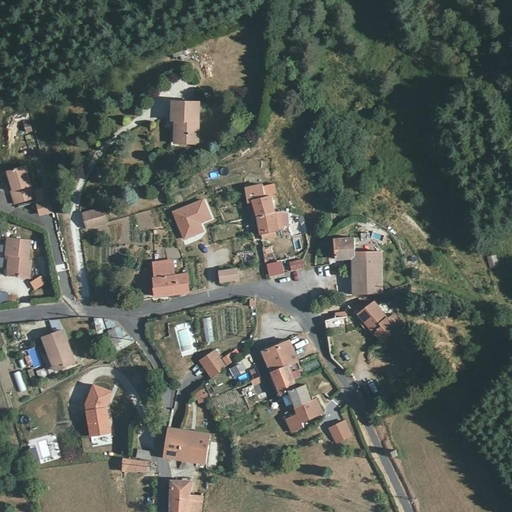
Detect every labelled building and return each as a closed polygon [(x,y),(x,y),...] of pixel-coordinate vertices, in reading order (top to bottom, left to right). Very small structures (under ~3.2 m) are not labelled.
[(189,146),(208,147),(214,104),(192,100),(190,118),(184,117),(184,126),(188,128),(184,151),(188,152),(189,146)] [(33,166),(16,172),(23,204),(40,199),(33,166)] [(263,218),(281,214),(277,198),(272,199),(269,187),(251,191),(253,204),(257,202),(261,211),(263,218)] [(186,241),(206,233),(202,224),(214,219),(205,199),(173,212),(186,241)] [(61,212),(58,201),(45,205),(48,216),(61,212)] [(86,231),(111,224),(107,209),(82,215),(86,231)] [(291,229),(289,213),(281,214),(263,218),(265,235),(279,232),(291,229)] [(280,239),(279,232),(265,235),(266,242),(280,239)] [(37,243),(14,239),(12,257),(16,258),(17,262),(15,263),(14,277),(27,279),(27,281),(36,281),(38,263),(35,263),(37,243)] [(352,261),(353,296),(382,292),(382,254),(354,254),(354,239),(334,241),(336,262),(352,261)] [(282,261),(266,263),(268,277),(284,274),(282,261)] [(310,272),(308,263),(295,265),(297,274),(310,272)] [(161,279),(179,277),(179,264),(162,265),(161,279)] [(218,271),(219,284),(239,282),(238,269),(218,271)] [(193,275),(192,276),(179,277),(161,279),(161,298),(195,294),(193,275)] [(0,291),(0,303),(8,304),(9,293),(0,291)] [(389,320),(373,303),(368,308),(364,303),(351,311),(356,318),(359,315),(384,343),(402,325),(394,315),(389,320)] [(236,328),(246,328),(245,305),(235,305),(236,328)] [(121,349),(131,342),(116,317),(105,324),(121,349)] [(193,321),(175,326),(182,356),(200,352),(193,321)] [(48,334),(53,352),(59,350),(64,369),(81,363),(70,328),(48,334)] [(36,347),(27,351),(34,368),(43,364),(36,347)] [(289,347),(265,356),(273,377),(289,371),(297,367),(289,347)] [(198,361),(210,378),(237,360),(232,352),(222,359),(215,349),(198,361)] [(59,350),(53,352),(58,369),(60,370),(64,369),(59,350)] [(260,383),(258,363),(248,364),(247,360),(237,361),(238,371),(250,370),(252,384),(260,383)] [(37,370),(39,377),(50,375),(48,367),(37,370)] [(289,371),(273,377),(282,401),(290,397),(299,393),(297,388),(289,371)] [(21,392),(26,390),(19,372),(13,374),(21,392)] [(312,382),(297,388),(299,393),(306,390),(319,423),(328,419),(312,382)] [(114,436),(110,387),(87,389),(91,437),(114,436)] [(293,426),(297,435),(304,432),(304,430),(319,423),(306,390),(299,393),(290,397),(301,422),(293,426)] [(334,444),(352,436),(346,420),(327,427),(334,444)] [(33,464),(61,457),(55,434),(27,440),(33,464)] [(210,441),(170,434),(166,457),(167,463),(207,470),(209,464),(210,444),(210,441)] [(138,458),(153,459),(153,451),(139,450),(138,458)] [(393,458),(395,463),(403,459),(400,454),(393,458)] [(123,459),(123,472),(148,473),(148,460),(123,459)] [(191,486),(173,485),(171,511),(190,511),(191,498),(191,486)] [(200,511),(201,499),(191,498),(190,511),(200,511)]
